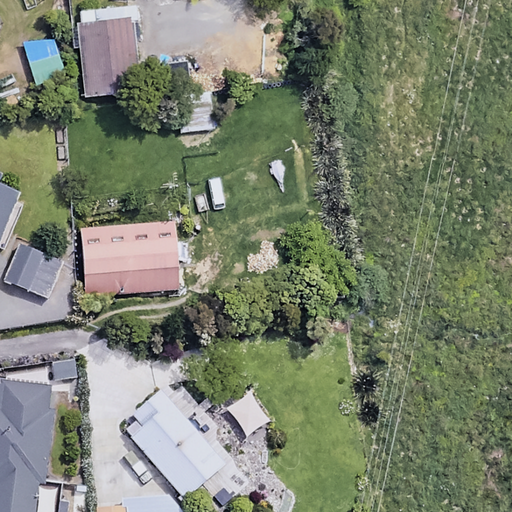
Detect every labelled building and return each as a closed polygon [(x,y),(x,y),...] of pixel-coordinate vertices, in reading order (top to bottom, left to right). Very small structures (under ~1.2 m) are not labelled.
[(130,6),(78,11),(85,98),(137,94),(130,6)] [(59,63),(49,35),(20,46),(31,73),(59,63)] [(0,247),(19,198),(0,190),(0,247)] [(177,288),(172,217),(77,223),(81,294),(177,288)] [(62,262),(15,244),(1,281),(48,300),(62,262)] [(70,356),(50,359),(53,381),(73,378),(70,356)] [(52,388),(0,383),(0,511),(32,511),(36,486),(42,486),(52,388)] [(267,424),(246,394),(225,408),(246,438),(267,424)] [(180,511),(170,500),(173,492),(186,503),(224,467),(157,395),(129,420),(136,429),(127,437),(116,455),(90,459),(92,511),(180,511)]
